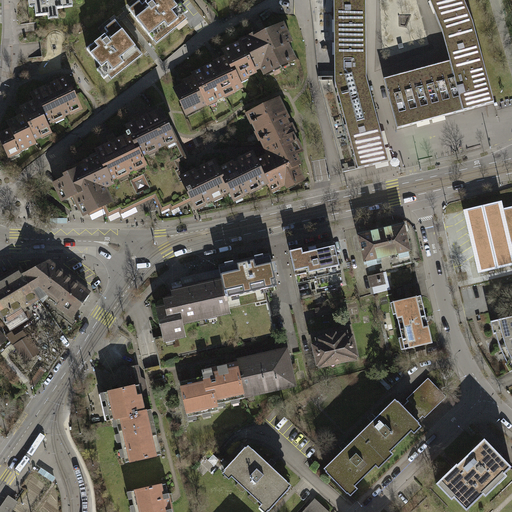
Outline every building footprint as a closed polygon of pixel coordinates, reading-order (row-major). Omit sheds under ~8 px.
[(27,0),(28,6),(34,5),(35,14),(46,13),(46,17),(57,16),(56,7),(71,5),(70,0),(27,0)] [(176,7),(170,0),(148,0),(144,3),(141,6),(137,1),(126,10),(151,41),(186,12),(179,4),(176,7)] [(333,0),(334,34),(350,34),(350,37),(354,37),(354,38),(366,38),(365,0),(333,0)] [(493,104),(473,23),(462,0),(426,0),(439,31),(446,53),(448,62),(402,74),(382,79),(395,130),(456,114),(493,104)] [(94,70),(101,80),(137,51),(113,21),(103,29),(106,33),(105,34),(85,50),(98,67),(94,70)] [(173,89),(186,117),(207,107),(207,109),(218,104),(218,103),(225,99),(225,100),(237,95),(236,93),(244,90),(241,84),(249,80),(249,79),(258,75),(256,72),(261,70),(264,76),(297,61),(290,45),(294,43),(285,23),(263,34),(260,29),(253,32),(254,34),(238,41),(239,43),(221,51),(224,57),(212,63),(213,64),(191,74),(192,76),(181,81),(182,85),(173,89)] [(334,34),(335,79),(367,79),(366,64),(366,38),(354,38),(354,37),(350,37),(350,34),(334,34)] [(8,128),(0,131),(0,143),(7,159),(19,154),(18,152),(35,144),(33,140),(50,133),(46,125),(81,109),(66,76),(29,93),(33,100),(18,107),(21,114),(5,121),(8,128)] [(343,172),(358,169),(335,84),(335,79),(319,80),(343,171),(343,172)] [(378,121),(367,79),(335,79),(335,84),(358,169),(389,162),(385,148),(381,133),(378,121)] [(183,173),(179,175),(190,199),(195,209),(210,202),(211,204),(230,195),(233,202),(249,194),(267,186),(270,193),(285,186),(286,189),(305,180),(298,166),(302,164),(297,154),(303,151),(290,124),(277,96),(245,112),(263,149),(265,154),(257,157),(254,150),(236,159),(218,167),(214,158),(197,166),(183,173)] [(128,135),(138,156),(174,139),(161,111),(125,128),(128,135)] [(111,181),(129,173),(142,166),(138,156),(128,135),(96,151),(99,157),(111,181)] [(182,157),(174,139),(138,156),(142,166),(156,195),(162,209),(171,205),(173,207),(187,201),(173,172),(179,169),(175,161),(182,157)] [(87,213),(105,205),(112,202),(105,188),(113,184),(111,181),(99,157),(93,160),(92,158),(77,165),(79,169),(65,175),(66,178),(54,184),(62,200),(74,195),(79,205),(83,204),(87,213)] [(132,185),(137,195),(133,205),(156,195),(142,166),(129,173),(133,182),(132,185)] [(190,199),(179,175),(183,173),(181,168),(179,169),(173,172),(187,201),(190,199)] [(133,182),(129,173),(111,181),(113,184),(105,188),(112,202),(105,205),(109,213),(120,208),(122,211),(133,205),(137,195),(132,185),(133,182)] [(499,203),(467,211),(481,272),(511,264),(511,260),(511,257),(511,256),(511,208),(500,211),(499,203)] [(404,225),(358,236),(364,262),(381,258),(383,269),(384,269),(398,266),(397,262),(407,260),(406,252),(410,251),(404,225)] [(334,242),(290,252),(295,276),(306,273),(308,279),(316,277),(319,289),(343,283),(334,242)] [(270,257),(219,268),(221,275),(222,281),(224,287),(225,293),(264,284),(265,287),(276,284),(270,257)] [(89,293),(49,262),(24,275),(37,296),(45,291),(61,303),(58,307),(72,317),(89,293)] [(0,280),(0,314),(10,330),(29,319),(22,308),(39,298),(37,296),(24,275),(20,268),(0,280)] [(388,290),(384,269),(383,269),(381,270),(382,273),(370,275),(374,293),(388,290)] [(172,292),(173,298),(165,300),(166,307),(168,316),(180,314),(182,323),(198,320),(197,316),(216,312),(216,315),(229,313),(226,297),(225,293),(224,287),(222,281),(221,275),(182,284),(183,290),(172,292)] [(417,283),(404,286),(407,299),(421,296),(417,283)] [(407,299),(391,303),(394,315),(397,314),(402,338),(399,338),(402,350),(432,343),(421,296),(407,299)] [(330,305),(315,308),(317,316),(332,313),(330,305)] [(168,316),(166,307),(157,309),(160,322),(159,323),(160,327),(162,327),(164,337),(174,335),(175,338),(185,336),(182,323),(180,314),(168,316)] [(501,349),(505,358),(508,363),(508,365),(511,362),(511,316),(493,321),(493,322),(493,323),(497,322),(500,332),(496,333),(496,334),(498,341),(501,349)] [(493,322),(492,322),(494,335),(496,334),(496,333),(500,332),(497,322),(493,323),(493,322)] [(317,339),(318,344),(313,345),(317,365),(357,356),(352,336),(347,337),(346,332),(336,335),(336,333),(327,335),(327,336),(317,339)] [(29,336),(21,341),(27,349),(19,354),(24,361),(33,356),(31,354),(38,350),(29,336)] [(27,349),(21,341),(14,345),(19,354),(27,349)] [(294,382),(286,350),(263,355),(264,357),(259,358),(258,356),(235,361),(236,363),(243,393),(244,393),(253,391),(254,394),(284,387),(283,384),(294,382)] [(244,393),(243,393),(236,363),(202,371),(204,378),(205,378),(206,381),(198,383),(199,386),(193,387),(192,380),(180,382),(188,416),(196,414),(196,416),(203,414),(203,412),(210,411),(210,413),(219,411),(217,403),(224,401),(224,403),(232,401),(231,399),(238,398),(239,399),(245,398),(244,393)] [(133,413),(142,411),(145,411),(142,396),(148,395),(145,380),(141,377),(138,366),(129,368),(129,371),(112,375),(113,379),(109,380),(110,384),(104,386),(105,392),(102,393),(108,421),(118,419),(134,415),(133,413)] [(406,399),(408,401),(423,416),(425,418),(446,397),(428,378),(406,399)] [(366,432),(362,436),(383,458),(385,460),(390,456),(387,454),(413,430),(415,432),(422,425),(418,421),(403,406),(398,401),(391,408),(389,406),(374,420),(364,430),(366,432)] [(408,401),(403,406),(418,421),(423,416),(408,401)] [(143,415),(142,411),(133,413),(134,415),(118,419),(119,426),(118,426),(119,434),(121,434),(123,441),(121,442),(123,450),(124,449),(126,457),(124,457),(126,463),(161,455),(159,444),(151,445),(150,440),(153,439),(148,414),(143,415)] [(385,460),(383,458),(362,436),(358,440),(356,438),(345,448),(330,462),(333,465),(326,471),(349,495),(356,489),(354,487),(379,462),(381,464),(385,460)] [(457,464),(440,480),(455,495),(454,497),(467,510),(484,494),(482,492),(503,472),(504,474),(511,467),(485,438),(458,464),(457,464)] [(224,470),(222,472),(228,477),(230,475),(264,506),(262,508),(265,511),(267,511),(269,511),(290,488),(285,483),(287,481),(253,449),(251,452),(246,447),(224,470)] [(172,511),(166,483),(132,491),(134,498),(132,498),(134,505),(136,505),(137,511),(135,511),(172,511)] [(9,511),(16,502),(8,497),(0,508),(0,511),(9,511)] [(329,511),(330,511),(315,498),(302,511),(329,511)]
